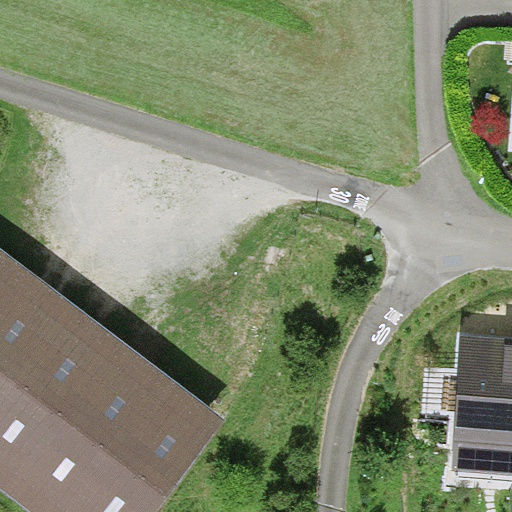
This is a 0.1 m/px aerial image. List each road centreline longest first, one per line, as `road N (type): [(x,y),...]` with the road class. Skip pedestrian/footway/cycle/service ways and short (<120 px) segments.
road 1 (unclassified): [(453,231),(0,93)]
road 2 (unclassified): [(329,511),(339,399),(382,297),(453,231)]
road 3 (residential): [(453,231),(426,153),(417,0)]
